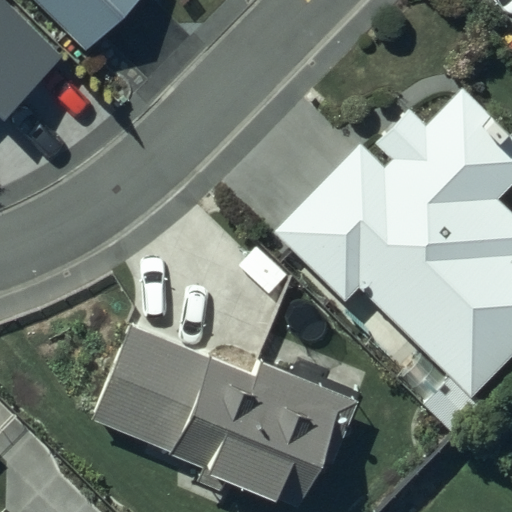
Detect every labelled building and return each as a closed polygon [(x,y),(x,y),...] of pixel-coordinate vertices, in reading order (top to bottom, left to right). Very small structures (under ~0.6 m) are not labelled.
[(0,0),(0,96),(2,98),(61,41),(22,0),(0,0)] [(36,0),(86,50),(137,0),(36,0)] [(511,47),(503,57),(511,65),(511,47)] [(511,189),(511,156),(461,107),(429,139),(409,118),(374,154),(388,168),(380,176),(361,157),(274,245),(343,312),(361,294),(469,401),(511,358),(511,271),(508,268),(511,263),(511,220),(497,205),(511,189)] [(206,344),(132,312),(92,404),(200,451),(204,443),(273,473),(270,479),(296,490),(317,442),(329,448),(355,388),(259,346),(253,360),(207,341),(206,344)]
